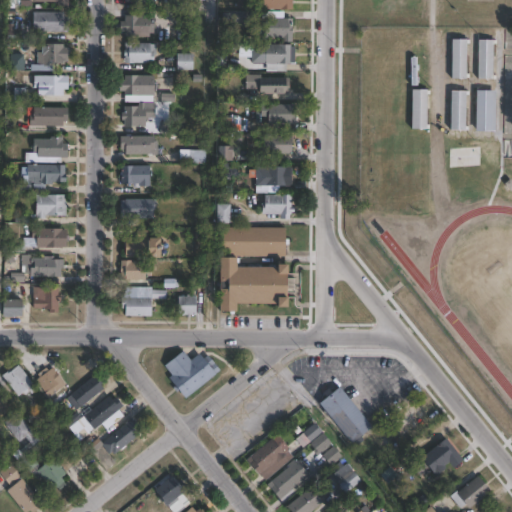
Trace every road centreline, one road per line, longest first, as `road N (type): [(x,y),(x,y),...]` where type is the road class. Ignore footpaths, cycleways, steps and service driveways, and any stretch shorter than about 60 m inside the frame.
road 1 (residential): [(249,511),(95,334),(96,0)]
road 2 (residential): [(407,341),(0,333)]
road 3 (residential): [(324,336),(325,0)]
road 4 (residential): [(511,472),(324,238)]
road 5 (residential): [(299,336),(85,511)]
